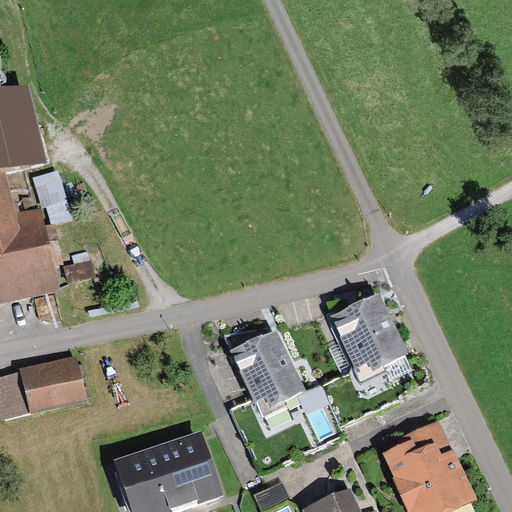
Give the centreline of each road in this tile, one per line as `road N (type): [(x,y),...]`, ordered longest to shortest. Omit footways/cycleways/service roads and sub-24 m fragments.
road 1 (residential): [(395,257),(0,356)]
road 2 (residential): [(395,257),(273,0)]
road 3 (residential): [(395,257),(511,501)]
road 4 (track): [(511,188),(395,257)]
